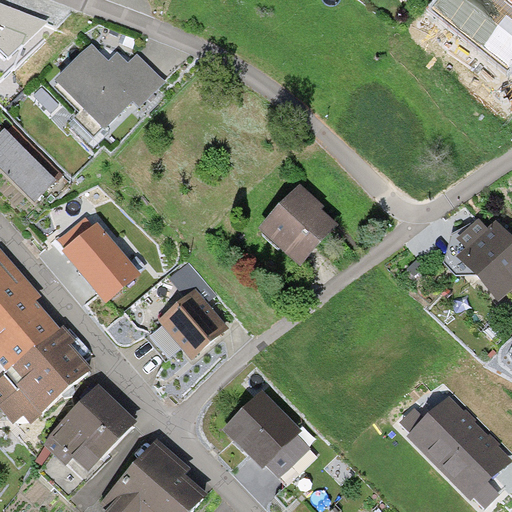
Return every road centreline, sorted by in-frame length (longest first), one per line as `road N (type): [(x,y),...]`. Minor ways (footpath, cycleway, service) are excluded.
road 1 (residential): [(412,224),(284,98),(232,66),(82,0)]
road 2 (residential): [(412,224),(233,361),(170,427)]
road 3 (residential): [(170,427),(0,235)]
